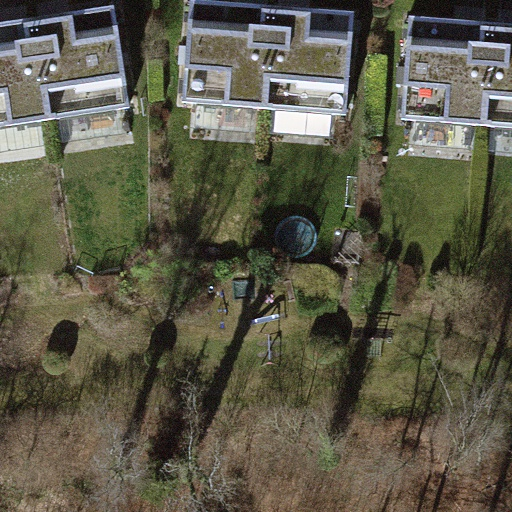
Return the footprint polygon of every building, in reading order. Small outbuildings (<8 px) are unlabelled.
[(273,7),(182,1),(174,137),(265,143),(273,7)] [(356,12),(273,7),(265,143),(347,148),(356,12)] [(118,9),(34,21),(53,156),(137,143),(118,9)] [(34,21),(0,25),(0,163),(53,156),(34,21)] [(488,27),(402,23),(397,154),(482,157),(488,27)] [(511,27),(488,27),(482,157),(511,158),(511,27)]
